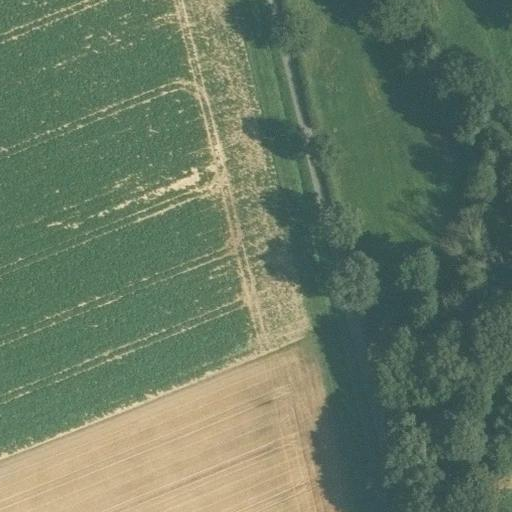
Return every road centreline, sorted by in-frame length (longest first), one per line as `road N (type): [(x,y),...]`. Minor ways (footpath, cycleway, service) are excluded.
road 1 (track): [(407,511),(289,0)]
road 2 (track): [(256,0),(339,342),(368,511)]
